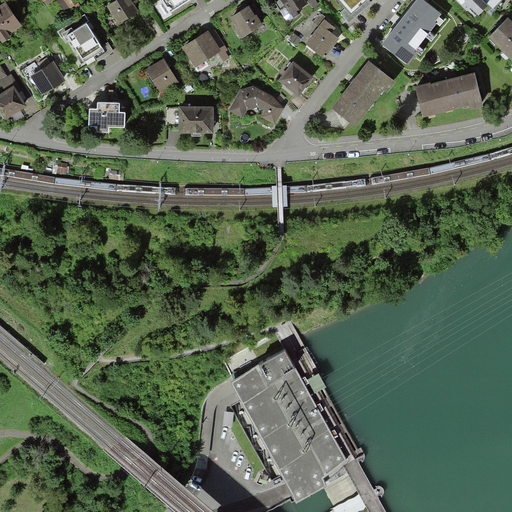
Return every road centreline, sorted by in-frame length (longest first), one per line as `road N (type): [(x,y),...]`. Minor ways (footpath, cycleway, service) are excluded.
road 1 (residential): [(16,137),(106,151),(285,154)]
road 2 (residential): [(227,0),(37,116),(16,137)]
road 3 (residential): [(285,154),(454,135),(511,120)]
road 4 (residential): [(285,154),(287,138),(394,0)]
